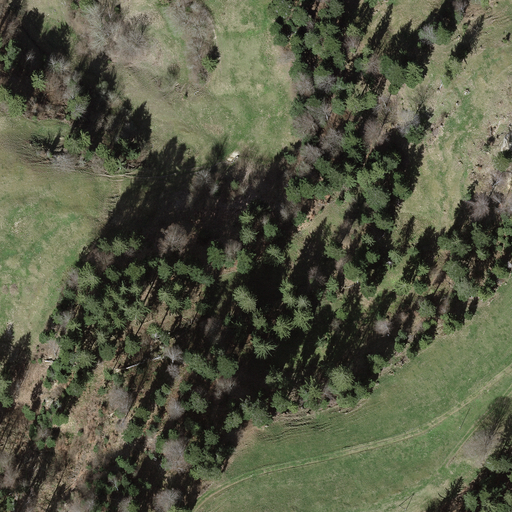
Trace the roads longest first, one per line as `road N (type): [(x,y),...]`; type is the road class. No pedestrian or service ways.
road 1 (track): [(511,365),(440,422),(374,448),(237,480),(191,511)]
road 2 (track): [(511,383),(430,479),(358,511)]
